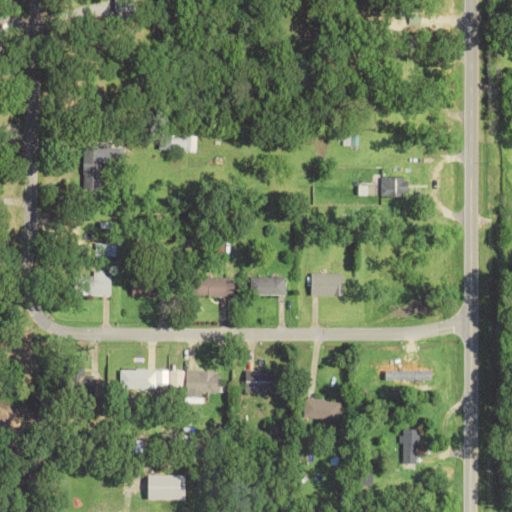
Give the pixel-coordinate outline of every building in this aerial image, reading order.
[(196,151),(196,139),(160,138),(160,149),(196,151)] [(124,148),(85,146),(84,189),(101,189),(102,165),(124,165),(124,148)] [(382,178),(381,196),(407,197),(407,178),(382,178)] [(116,255),(116,230),(105,229),(105,242),(96,242),(95,255),(116,255)] [(111,294),(112,275),(105,275),(105,269),(94,269),(94,278),(86,278),(86,293),(111,294)] [(344,272),(312,272),(312,295),(344,294),(344,272)] [(252,294),(286,294),(286,276),(252,275),(252,294)] [(133,296),(167,295),(166,276),(132,277),(133,296)] [(235,295),(235,278),(193,277),(193,295),(235,295)] [(121,369),(121,388),(156,389),(157,369),(121,369)] [(221,391),(222,371),(170,370),(170,385),(187,385),(187,390),(221,391)] [(281,371),(247,370),(246,391),(280,392),(281,371)] [(305,418),(340,420),(341,400),(305,399),(305,418)] [(419,429),(401,428),(401,442),(403,443),(403,463),(418,463),(419,429)] [(150,474),(149,498),(187,499),(187,474),(150,474)]
